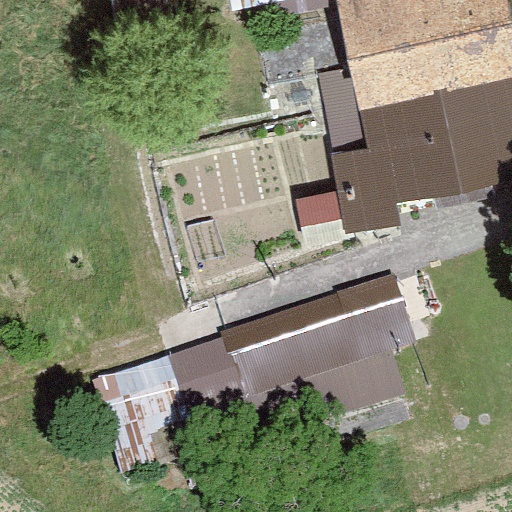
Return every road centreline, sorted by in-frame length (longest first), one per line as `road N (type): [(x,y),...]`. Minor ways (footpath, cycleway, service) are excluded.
road 1 (unclassified): [(511,211),(154,329)]
road 2 (track): [(154,329),(0,383)]
